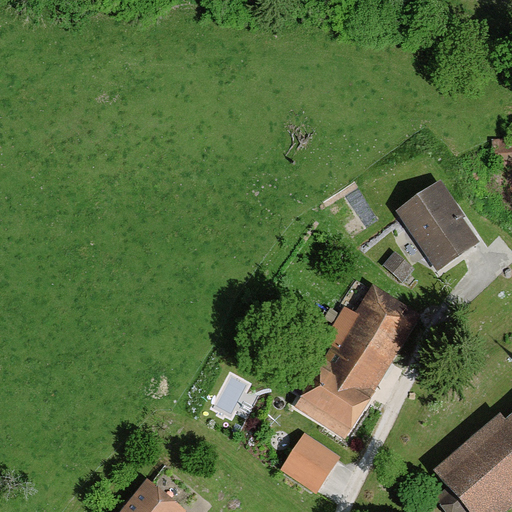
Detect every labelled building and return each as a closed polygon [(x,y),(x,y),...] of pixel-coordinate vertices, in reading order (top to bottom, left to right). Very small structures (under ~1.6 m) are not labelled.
[(391,210),(430,267),(472,238),(432,181),(391,210)] [(379,264),(396,279),(405,269),(389,253),(379,264)] [(361,286),(287,407),(338,438),(412,318),(361,286)] [(511,402),(434,469),(446,482),(433,493),(442,503),(449,511),(456,511),(464,506),(469,511),(480,511),(511,485),(511,402)] [(339,460),(299,437),(277,474),(317,497),(339,460)] [(120,511),(183,511),(146,481),(120,511)]
